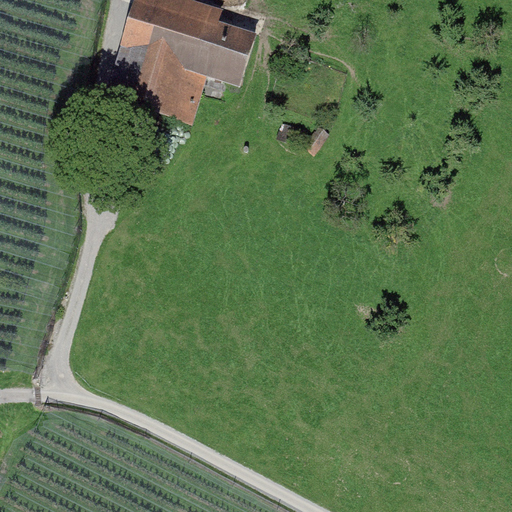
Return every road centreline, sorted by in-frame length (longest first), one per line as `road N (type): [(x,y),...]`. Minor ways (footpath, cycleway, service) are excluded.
road 1 (track): [(318,511),(126,408),(75,394),(0,393)]
road 2 (track): [(75,394),(66,354),(91,253),(83,155)]
